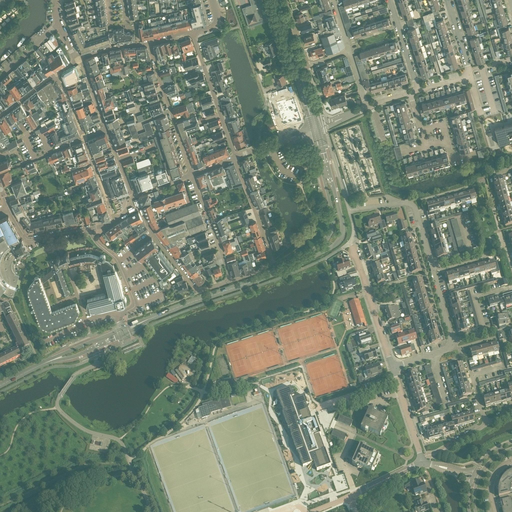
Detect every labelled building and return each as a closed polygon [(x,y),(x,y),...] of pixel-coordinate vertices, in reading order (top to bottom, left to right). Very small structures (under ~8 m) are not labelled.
[(248,27),(268,20),(261,0),(249,0),(251,5),(242,8),(248,27)] [(66,10),(72,8),(76,6),(74,1),(72,2),(69,3),(65,4),(66,10)] [(328,1),(320,3),(322,9),(330,7),(328,1)] [(460,10),(468,8),(471,7),(469,1),(467,1),(458,4),(460,10)] [(435,18),(434,16),(433,13),(439,11),(438,8),(440,8),(438,2),(430,4),(433,12),(428,13),(428,14),(422,15),(424,21),(435,18)] [(191,18),(193,28),(195,27),(207,24),(202,9),(202,8),(201,3),(192,5),(191,5),(194,17),(191,17),(191,18)] [(496,13),(504,10),(502,4),(494,7),(496,13)] [(408,5),(400,7),(402,13),(410,10),(408,5)] [(68,15),(72,13),(76,12),(78,12),(76,6),(72,8),(66,10),(68,14),(68,15)] [(462,16),(470,14),(472,13),(471,7),(468,8),(460,10),(462,16)] [(307,12),(307,9),(301,11),(302,13),(296,15),(298,22),(307,19),(306,16),(304,17),(303,13),(307,12)] [(410,10),(402,13),(404,19),(406,19),(407,21),(413,19),(410,10)] [(504,10),(496,13),(498,19),(505,16),(504,10)] [(68,15),(68,14),(66,15),(68,20),(78,17),(76,12),(72,13),(68,15)] [(185,14),(186,19),(188,29),(193,28),(191,18),(188,19),(187,14),(185,14)] [(464,22),(472,19),(470,14),(462,16),(464,22)] [(180,16),(183,30),(188,29),(186,19),(183,20),(182,15),(180,16)] [(183,30),(180,16),(175,17),(176,21),(178,31),(183,30)] [(322,29),(318,30),(319,33),(323,32),(324,36),(334,32),(332,28),(333,28),(335,27),(334,24),(335,24),(333,16),(325,19),(327,26),(326,27),(327,30),(323,31),(322,29)] [(505,16),(496,19),(498,28),(504,26),(503,24),(507,23),(506,19),(507,19),(506,16),(505,16)] [(70,26),(71,25),(72,25),(79,23),(78,17),(68,20),(70,26)] [(175,17),(172,17),(170,18),(174,32),(178,31),(176,21),(175,17)] [(382,20),(384,27),(390,26),(390,24),(392,23),(390,17),(388,18),(382,20)] [(440,17),(435,18),(437,27),(445,25),(443,19),(441,19),(440,17)] [(466,28),(474,25),(472,19),(464,22),(466,28)] [(72,25),(71,25),(70,26),(71,29),(70,32),(72,36),(74,40),(79,52),(82,53),(111,44),(108,35),(109,35),(108,33),(109,32),(108,32),(107,25),(99,26),(91,27),(88,20),(85,20),(79,23),(72,25)] [(164,35),(161,20),(156,21),(159,36),(164,35)] [(169,33),(166,24),(164,24),(163,20),(161,20),(164,35),(169,33)] [(376,21),(378,29),(384,27),(382,20),(376,21)] [(151,22),(154,37),(159,36),(156,21),(151,22)] [(378,29),(376,21),(370,23),(372,31),(378,29)] [(409,29),(407,30),(409,36),(417,34),(415,28),(417,27),(415,21),(413,22),(414,25),(408,27),(409,29)] [(300,27),(299,27),(300,30),(301,29),(302,32),(312,29),(313,29),(311,22),(308,23),(300,26),(300,27)] [(364,25),(366,33),(372,31),(370,23),(364,25)] [(150,38),(147,28),(145,29),(144,24),(141,24),(142,27),(145,39),(150,38)] [(357,24),(351,26),(351,27),(352,29),(352,30),(353,33),(354,35),(354,37),(360,35),(358,27),(357,24)] [(366,33),(364,25),(358,27),(360,35),(366,33)] [(445,25),(437,27),(435,28),(437,34),(447,31),(445,25)] [(473,35),(478,34),(477,30),(476,31),(474,25),(466,28),(468,34),(472,32),(473,35)] [(500,37),(503,36),(510,34),(509,28),(505,29),(504,26),(498,28),(497,28),(500,37)] [(135,40),(134,33),(131,34),(131,33),(129,33),(126,33),(125,32),(124,32),(124,28),(114,30),(116,43),(135,40)] [(447,31),(437,34),(439,40),(449,37),(447,31)] [(321,37),(324,47),(327,54),(339,50),(334,32),(324,36),(321,37)] [(411,42),(417,40),(419,40),(417,34),(409,36),(411,42)] [(473,38),(470,39),(470,40),(471,42),(470,43),(471,45),(478,43),(479,43),(479,40),(478,40),(477,37),(479,36),(478,34),(473,35),(473,38)] [(504,42),(511,40),(511,39),(510,34),(503,36),(504,42)] [(50,36),(50,37),(50,38),(51,39),(52,40),(56,45),(58,44),(54,37),(53,35),(51,35),(50,36)] [(304,38),(305,40),(306,44),(315,41),(313,35),(304,38)] [(443,45),(451,43),(449,37),(439,40),(441,46),(443,45)] [(206,47),(203,48),(206,58),(207,59),(216,56),(213,47),(219,45),(217,38),(204,42),(206,47)] [(184,60),(186,59),(184,53),(194,49),(190,39),(180,42),(184,52),(181,53),(184,60)] [(417,40),(411,42),(413,48),(421,46),(419,40),(417,40)] [(266,49),(267,48),(270,55),(278,52),(276,47),(275,48),(273,41),(266,43),(266,44),(265,45),(266,49)] [(395,41),(389,43),(392,51),(392,53),(395,52),(394,50),(398,49),(400,48),(398,41),(395,42),(395,41)] [(173,53),(170,45),(169,42),(164,43),(167,52),(166,52),(167,55),(173,53)] [(167,52),(164,43),(158,45),(159,51),(160,54),(162,59),(164,58),(163,53),(166,52),(167,52)] [(173,53),(174,56),(180,54),(178,47),(177,47),(175,43),(170,45),(173,53)] [(383,45),(386,53),(392,51),(389,43),(383,45)] [(445,51),(453,49),(451,43),(443,45),(445,51)] [(473,51),(481,49),(479,43),(471,45),(473,51)] [(159,51),(158,45),(153,46),(156,57),(158,57),(159,61),(161,60),(163,64),(166,64),(164,59),(162,60),(160,55),(160,54),(159,51)] [(377,47),(379,54),(386,53),(383,45),(377,47)] [(60,53),(66,63),(67,62),(68,63),(69,62),(60,46),(56,49),(60,53)] [(415,54),(423,51),(421,46),(413,48),(415,54)] [(45,55),(39,47),(35,50),(42,58),(45,55)] [(136,48),(137,55),(137,56),(139,56),(139,58),(142,58),(142,57),(146,57),(147,60),(151,59),(147,47),(136,48)] [(310,52),(310,54),(312,54),(313,58),(327,54),(324,47),(322,47),(316,49),(316,48),(310,50),(311,51),(310,52)] [(379,54),(377,47),(371,49),(374,56),(379,54)] [(137,55),(136,48),(128,49),(129,56),(128,57),(128,60),(127,60),(127,61),(130,60),(132,59),(131,57),(135,57),(135,55),(137,55)] [(114,51),(118,65),(121,64),(120,59),(123,59),(120,49),(114,51)] [(365,50),(368,58),(374,56),(371,49),(365,50)] [(447,57),(455,55),(453,49),(445,51),(447,57)] [(475,57),(483,54),(481,49),(473,51),(475,57)] [(366,62),(365,59),(368,58),(365,50),(359,52),(360,54),(361,57),(362,59),(363,62),(363,63),(366,62)] [(118,65),(114,51),(109,52),(111,61),(114,61),(115,65),(118,65)] [(417,60),(425,57),(423,51),(415,54),(417,60)] [(66,63),(60,53),(55,56),(53,54),(48,58),(50,62),(54,70),(60,66),(61,67),(63,66),(62,65),(66,63)] [(483,54),(475,57),(477,63),(485,60),(483,54)] [(449,63),(456,61),(455,55),(447,57),(449,63)] [(87,65),(96,62),(94,56),(85,60),(87,65)] [(419,66),(426,63),(425,57),(417,60),(419,66)] [(186,59),(184,60),(182,61),(186,70),(200,65),(197,59),(192,61),(191,58),(186,59)] [(18,66),(24,72),(28,78),(33,86),(41,79),(33,67),(32,68),(30,66),(31,65),(30,65),(26,59),(18,66)] [(47,75),(42,67),(39,63),(39,62),(38,63),(39,64),(34,68),(31,64),(30,65),(31,65),(30,66),(32,68),(33,67),(41,79),(47,75)] [(42,67),(47,75),(48,74),(54,70),(50,62),(42,67)] [(96,62),(87,65),(89,70),(98,67),(96,62)] [(215,82),(224,79),(222,75),(225,74),(221,62),(215,65),(216,70),(211,72),(215,82)] [(426,63),(419,66),(421,72),(428,69),(426,63)] [(124,66),(123,64),(113,66),(114,68),(114,71),(118,70),(118,71),(119,75),(129,73),(127,65),(124,66)] [(322,67),(317,69),(319,75),(327,73),(331,71),(330,69),(330,68),(328,68),(327,65),(325,65),(321,66),(322,67)] [(22,81),(28,90),(33,86),(28,78),(24,72),(18,66),(14,69),(20,77),(23,75),(25,78),(26,79),(23,81),(22,81)] [(161,76),(166,75),(176,72),(174,66),(159,71),(161,76)] [(64,79),(72,76),(73,75),(76,74),(74,67),(64,72),(63,75),(64,79)] [(98,67),(89,70),(90,75),(100,72),(98,67)] [(428,69),(421,72),(422,78),(430,75),(429,73),(432,72),(431,68),(428,69)] [(109,69),(90,76),(92,80),(95,78),(96,79),(103,76),(102,74),(105,73),(105,72),(109,71),(109,69)] [(12,78),(17,75),(13,70),(8,74),(12,78)] [(149,80),(157,78),(154,71),(152,72),(151,70),(144,72),(144,75),(148,74),(149,80)] [(205,80),(203,73),(196,75),(195,72),(187,74),(189,80),(190,79),(192,84),(200,81),(201,83),(204,81),(204,80),(205,80)] [(280,84),(281,86),(285,85),(284,83),(286,82),(284,78),(283,78),(282,74),(282,75),(281,72),(274,75),(275,77),(276,77),(279,85),(280,84)] [(327,73),(319,75),(321,81),(325,79),(326,80),(330,79),(329,75),(328,76),(327,73)] [(366,73),(360,75),(362,80),(363,83),(369,82),(366,73)] [(399,75),(401,83),(407,81),(405,73),(399,75)] [(3,85),(5,84),(12,78),(8,74),(0,80),(0,81),(3,85)] [(66,84),(72,82),(76,80),(80,78),(80,77),(78,78),(77,76),(73,77),(73,75),(72,76),(64,79),(66,84)] [(393,77),(395,85),(401,83),(399,75),(393,77)] [(95,78),(92,80),(95,88),(102,85),(106,84),(103,76),(96,79),(95,78)] [(387,79),(389,86),(395,85),(393,77),(387,79)] [(15,84),(22,94),(28,90),(22,81),(23,81),(21,78),(14,82),(15,83),(15,84)] [(377,79),(378,81),(375,82),(377,90),(383,88),(381,80),(380,78),(377,79)] [(224,79),(215,82),(218,91),(223,89),(225,95),(232,93),(230,87),(227,88),(224,79)] [(381,80),(383,88),(389,86),(387,79),(381,80)] [(6,90),(0,81),(0,92),(9,104),(16,99),(8,88),(6,90)] [(58,95),(50,81),(47,83),(52,92),(54,97),(56,96),(57,97),(56,97),(57,98),(57,99),(60,97),(58,95)] [(50,81),(58,95),(63,91),(62,88),(60,86),(59,85),(56,83),(53,81),(51,81),(50,81)] [(153,81),(141,84),(143,90),(155,86),(153,81)] [(80,83),(68,88),(70,93),(81,89),(82,90),(83,89),(84,91),(89,89),(86,82),(81,84),(80,83)] [(331,82),(322,85),(324,91),(333,88),(335,87),(337,86),(336,85),(332,86),(331,82)] [(377,90),(375,82),(369,83),(369,82),(363,83),(364,86),(366,85),(367,91),(371,90),(372,91),(377,90)] [(42,98),(45,104),(48,102),(50,104),(52,103),(50,100),(50,99),(54,97),(52,92),(47,83),(37,91),(42,98)] [(22,94),(15,84),(12,85),(11,84),(9,86),(10,87),(9,87),(9,86),(7,87),(8,88),(16,99),(22,94)] [(168,87),(165,88),(168,95),(169,94),(170,97),(179,94),(176,86),(175,87),(174,84),(171,86),(171,85),(168,86),(168,87)] [(155,87),(143,90),(145,96),(157,92),(155,87)] [(333,88),(324,91),(325,95),(334,93),(334,90),(336,90),(335,87),(333,88)] [(81,89),(70,93),(72,99),(83,95),(90,92),(89,89),(84,91),(83,89),(82,90),(81,89)] [(104,90),(96,93),(99,99),(105,97),(106,96),(104,91),(104,90)] [(466,99),(465,96),(464,93),(470,91),(469,90),(463,91),(464,92),(458,93),(461,102),(466,101),(466,99)] [(42,98),(37,91),(30,96),(35,104),(36,104),(39,108),(36,110),(37,110),(36,111),(31,115),(34,120),(39,116),(40,114),(39,113),(42,111),(42,109),(40,106),(38,103),(39,101),(42,105),(42,106),(45,104),(42,98)] [(63,91),(58,95),(60,97),(57,99),(59,103),(66,100),(63,91)] [(186,98),(193,96),(191,91),(184,93),(184,92),(180,94),(182,100),(186,98)] [(9,104),(0,92),(0,101),(4,107),(9,104)] [(90,92),(83,95),(72,99),(74,103),(82,100),(85,99),(92,97),(90,92)] [(145,100),(149,99),(150,102),(159,99),(157,93),(145,97),(145,100)] [(333,107),(347,103),(344,94),(330,99),(333,107)] [(105,98),(105,97),(99,99),(101,105),(107,103),(107,104),(116,101),(114,95),(105,98)] [(209,103),(213,102),(211,95),(201,99),(202,101),(201,101),(201,102),(203,109),(209,107),(209,104),(209,103)] [(36,104),(35,104),(30,96),(23,102),(27,109),(33,106),(36,110),(39,108),(36,104)] [(233,113),(231,108),(233,107),(230,98),(222,101),(223,104),(222,104),(223,109),(224,109),(226,114),(228,113),(228,115),(233,113)] [(285,99),(276,102),(283,124),(292,121),(293,123),(302,120),(295,98),(286,101),(285,99)] [(75,108),(87,104),(85,99),(82,100),(74,103),(75,108)] [(62,110),(69,107),(66,100),(59,103),(62,110)] [(93,101),(87,104),(75,108),(78,116),(79,116),(86,113),(90,112),(92,111),(91,110),(96,109),(93,101)] [(107,104),(107,103),(101,105),(102,111),(103,110),(110,108),(113,107),(117,106),(116,101),(107,104)] [(149,111),(162,106),(160,102),(147,106),(149,111)] [(397,111),(406,109),(404,103),(400,104),(400,102),(391,105),(392,105),(394,109),(393,110),(393,112),(397,111)] [(430,111),(427,102),(422,104),(423,107),(420,108),(419,108),(422,117),(422,116),(425,115),(424,112),(430,111)] [(27,114),(21,104),(12,110),(10,111),(10,112),(17,124),(25,119),(31,128),(37,124),(34,120),(31,115),(30,113),(27,114)] [(184,117),(189,115),(186,104),(172,109),(175,116),(183,113),(184,117)] [(151,116),(164,111),(162,106),(149,111),(151,116)] [(62,110),(60,111),(63,119),(65,118),(65,119),(66,121),(67,120),(67,121),(73,119),(69,107),(62,110)] [(110,108),(103,110),(105,116),(114,113),(112,108),(110,108)] [(207,117),(216,114),(214,108),(211,109),(210,108),(205,110),(207,117)] [(17,124),(10,112),(5,115),(14,131),(20,128),(17,124)] [(86,113),(79,116),(81,122),(81,123),(83,129),(91,126),(101,121),(98,113),(92,115),(93,118),(91,119),(88,113),(86,113)] [(114,113),(105,116),(107,122),(116,118),(114,113)] [(462,113),(459,114),(450,117),(452,122),(461,120),(460,117),(463,117),(462,113)] [(0,118),(0,125),(5,132),(7,131),(8,132),(10,130),(9,129),(10,129),(11,129),(12,129),(4,116),(0,118)] [(158,124),(167,121),(165,116),(156,119),(158,124)] [(179,127),(197,120),(196,116),(177,123),(179,127)] [(136,123),(134,117),(126,119),(128,125),(136,123)] [(65,119),(65,118),(63,119),(59,121),(61,124),(63,123),(65,128),(75,124),(73,119),(67,121),(67,120),(66,121),(65,119)] [(115,128),(119,127),(120,126),(117,118),(116,118),(107,122),(109,127),(115,126),(115,128)] [(208,122),(204,123),(206,129),(208,128),(210,133),(213,133),(211,129),(220,126),(218,119),(208,123),(208,122)] [(231,132),(239,129),(236,119),(228,122),(231,132)] [(47,125),(49,129),(57,124),(54,120),(47,125)] [(197,120),(179,127),(183,137),(188,135),(190,134),(189,133),(187,133),(186,131),(190,130),(190,131),(200,128),(197,120)] [(167,121),(158,124),(160,129),(169,126),(167,121)] [(499,145),(511,140),(511,123),(494,128),(499,145)] [(75,124),(65,128),(67,133),(77,129),(75,124)] [(6,144),(10,142),(5,132),(0,125),(0,144),(5,142),(6,144)] [(42,132),(48,129),(46,125),(39,128),(35,131),(36,134),(38,133),(41,131),(42,133),(43,132),(42,132)] [(171,133),(170,128),(160,131),(162,136),(160,136),(171,167),(169,167),(173,177),(183,174),(180,164),(179,164),(178,161),(179,161),(170,134),(171,133)] [(59,136),(58,134),(56,130),(50,133),(54,140),(53,141),(55,145),(60,143),(64,141),(79,135),(77,129),(67,133),(59,136)] [(154,133),(152,129),(146,131),(142,132),(143,137),(154,133)] [(113,139),(123,135),(121,130),(120,131),(111,134),(113,139)] [(236,147),(246,144),(241,130),(234,132),(236,135),(233,136),(236,147)] [(222,131),(219,132),(207,136),(208,139),(213,137),(215,140),(224,137),(222,131)] [(105,148),(106,148),(110,146),(105,133),(101,135),(105,148)] [(188,135),(183,137),(186,146),(193,143),(193,144),(194,143),(197,142),(195,136),(191,138),(190,134),(188,135)] [(101,150),(105,148),(101,135),(88,140),(93,153),(101,150)] [(123,135),(113,139),(116,144),(125,141),(123,135)] [(0,144),(0,150),(1,152),(8,148),(10,151),(19,146),(16,139),(10,142),(6,144),(5,142),(0,144)] [(125,148),(132,145),(128,146),(127,143),(131,141),(130,139),(125,141),(116,144),(118,150),(125,148)] [(70,155),(74,153),(76,152),(85,149),(83,142),(73,146),(67,148),(70,155)] [(188,151),(196,148),(203,146),(202,143),(199,144),(195,146),(194,143),(193,144),(193,143),(186,146),(188,151)] [(125,148),(118,150),(120,155),(129,152),(128,148),(132,147),(132,145),(125,148)] [(468,145),(459,148),(461,153),(470,151),(469,148),(472,147),(471,145),(468,145)] [(220,148),(223,157),(230,155),(228,151),(230,151),(229,148),(227,149),(226,146),(220,148)] [(70,155),(67,148),(62,150),(61,150),(64,157),(65,161),(67,160),(65,157),(67,156),(69,160),(70,159),(69,155),(70,155)] [(101,150),(93,153),(95,158),(105,154),(104,154),(107,153),(105,148),(101,150)] [(223,157),(220,148),(214,151),(218,160),(222,158),(223,157)] [(90,161),(85,149),(76,152),(74,153),(70,155),(69,155),(70,159),(72,158),(75,166),(79,166),(90,161)] [(218,160),(214,151),(209,153),(212,162),(214,161),(218,160)] [(107,159),(109,158),(108,156),(107,153),(104,154),(105,154),(95,158),(97,163),(107,159)] [(212,162),(209,153),(202,155),(204,158),(202,159),(203,161),(205,161),(206,164),(212,162)] [(55,161),(52,154),(47,156),(50,163),(54,171),(57,170),(54,165),(52,162),(54,161),(55,164),(56,164),(57,164),(56,160),(55,161)] [(125,167),(135,163),(133,157),(123,161),(125,167)] [(0,170),(11,166),(11,165),(11,163),(12,163),(11,163),(11,162),(10,160),(11,160),(11,159),(10,160),(8,159),(7,158),(7,159),(4,160),(4,161),(0,162),(0,170)] [(107,159),(97,163),(99,169),(105,167),(112,164),(109,158),(107,159)] [(243,170),(249,168),(248,165),(248,164),(246,159),(240,161),(243,170)] [(200,161),(192,164),(194,169),(203,166),(201,160),(200,161)] [(26,164),(29,172),(30,173),(32,172),(37,170),(33,161),(26,164)] [(105,167),(99,169),(103,178),(103,180),(109,177),(110,177),(111,176),(115,175),(118,173),(116,168),(111,170),(110,169),(118,166),(116,162),(112,164),(105,167)] [(138,176),(143,189),(158,183),(155,173),(154,171),(151,164),(138,169),(140,176),(138,176)] [(228,176),(237,172),(234,164),(225,168),(228,175),(228,176)] [(88,177),(94,174),(91,165),(72,172),(77,184),(86,180),(89,179),(88,177)] [(215,169),(221,182),(224,181),(222,177),(221,177),(220,174),(222,173),(224,176),(228,175),(225,168),(223,168),(222,166),(215,169)] [(155,173),(158,183),(163,181),(163,182),(165,181),(169,179),(166,169),(162,170),(162,169),(159,170),(159,171),(155,173)] [(208,172),(210,178),(211,178),(214,185),(221,182),(215,169),(208,172)] [(0,176),(3,185),(4,185),(13,181),(10,175),(11,174),(10,170),(0,173),(0,176)] [(254,171),(250,173),(248,173),(250,177),(246,178),(248,184),(255,181),(253,176),(256,175),(254,171)] [(210,178),(208,172),(202,174),(206,184),(207,184),(209,189),(213,187),(211,182),(210,178)] [(237,172),(228,176),(229,179),(228,180),(230,184),(240,180),(239,177),(237,172)] [(87,183),(96,180),(94,174),(88,177),(89,179),(86,180),(87,182),(87,183)] [(206,184),(202,174),(196,177),(200,187),(201,191),(205,189),(203,185),(206,184)] [(110,177),(109,177),(114,189),(115,195),(122,193),(121,192),(116,178),(115,175),(111,176),(110,177)] [(24,186),(28,185),(25,176),(21,178),(22,180),(12,184),(16,195),(26,191),(24,186)] [(117,177),(116,178),(121,192),(122,193),(128,191),(124,182),(122,176),(117,177)] [(143,189),(138,176),(130,179),(134,192),(143,189)] [(501,176),(492,179),(493,185),(506,181),(504,176),(502,176),(501,176)] [(109,177),(103,180),(109,196),(115,195),(114,189),(109,177)] [(87,183),(87,182),(84,183),(87,189),(98,186),(96,180),(87,183)] [(257,185),(255,181),(248,184),(250,188),(254,187),(255,190),(261,187),(259,184),(257,185)] [(505,181),(493,185),(495,190),(504,187),(507,186),(505,181)] [(180,192),(183,191),(182,190),(186,188),(183,182),(177,184),(180,192)] [(98,186),(87,189),(86,190),(88,197),(86,198),(86,199),(87,201),(102,196),(98,186)] [(252,198),(260,195),(258,190),(250,193),(252,198)] [(468,192),(471,201),(476,200),(473,190),(468,192)] [(183,191),(180,192),(151,202),(151,203),(143,205),(148,219),(155,217),(159,215),(158,212),(165,210),(165,211),(169,210),(169,209),(170,209),(170,208),(175,206),(176,207),(180,207),(179,206),(181,205),(180,204),(186,202),(183,191)] [(506,192),(496,195),(498,200),(508,198),(506,192)] [(151,203),(151,202),(150,200),(152,200),(151,197),(149,198),(148,194),(139,197),(142,206),(143,205),(151,203)] [(260,195),(252,198),(254,203),(262,200),(260,195)] [(102,196),(87,201),(89,207),(90,211),(91,214),(95,213),(93,205),(96,204),(104,201),(102,196)] [(211,202),(209,198),(205,200),(207,207),(214,205),(213,201),(211,202)] [(262,200),(254,203),(256,208),(266,204),(264,199),(262,200)] [(29,201),(26,202),(25,203),(25,202),(21,204),(17,204),(17,203),(12,206),(16,213),(24,209),(23,206),(32,203),(33,203),(32,200),(29,201)] [(99,211),(106,209),(104,201),(96,204),(99,211)] [(177,238),(189,232),(190,235),(206,228),(197,202),(162,216),(165,223),(168,222),(169,224),(165,226),(163,223),(159,226),(155,220),(156,219),(155,217),(148,219),(155,231),(165,243),(171,240),(172,240),(177,238)] [(428,202),(426,203),(429,212),(427,213),(428,216),(435,214),(434,212),(432,202),(428,203),(428,202)] [(212,221),(217,219),(213,207),(208,210),(212,221)] [(265,225),(271,223),(271,224),(274,223),(272,219),(271,220),(268,212),(269,211),(267,207),(261,209),(263,214),(261,215),(265,225)] [(63,214),(65,220),(66,223),(75,221),(73,211),(70,212),(69,208),(64,210),(65,213),(63,214)] [(24,215),(26,215),(27,214),(26,212),(27,212),(30,211),(28,209),(25,210),(24,209),(16,213),(19,219),(24,215)] [(77,223),(83,221),(80,211),(74,213),(77,223)] [(136,230),(138,228),(145,224),(138,212),(128,217),(133,225),(136,229),(136,230)] [(398,221),(398,220),(396,213),(385,216),(387,222),(386,223),(387,226),(391,225),(392,223),(398,221)] [(511,213),(502,216),(503,221),(511,218),(511,213)] [(24,215),(19,219),(28,231),(32,230),(30,220),(26,215),(24,215)] [(42,216),(43,219),(45,227),(50,226),(48,217),(46,218),(45,215),(42,216)] [(21,238),(7,216),(0,219),(0,291),(1,292),(2,291),(5,293),(9,295),(13,296),(15,288),(19,275),(17,274),(16,274),(15,273),(14,272),(16,270),(15,269),(15,268),(14,267),(14,266),(14,265),(14,264),(15,262),(12,261),(13,260),(13,259),(14,258),(16,257),(18,255),(12,245),(22,239),(21,238)] [(383,229),(386,228),(384,221),(381,222),(379,216),(375,217),(375,216),(367,219),(369,227),(381,223),(383,229)] [(123,220),(128,228),(131,226),(133,231),(136,229),(133,225),(128,217),(123,220)] [(222,217),(219,218),(217,219),(212,221),(215,228),(228,223),(227,221),(224,222),(222,217)] [(511,218),(503,221),(505,226),(511,224),(511,218)] [(128,228),(123,220),(119,223),(122,228),(121,229),(122,230),(123,233),(126,235),(128,234),(125,229),(128,228)] [(252,230),(258,228),(256,222),(248,224),(249,228),(251,227),(252,230)] [(122,228),(119,223),(112,228),(116,235),(119,233),(123,238),(126,236),(126,235),(123,233),(122,230),(121,229),(122,228)] [(227,232),(226,227),(229,226),(228,223),(215,228),(217,235),(225,233),(227,232)] [(441,223),(429,227),(430,233),(440,230),(439,227),(442,226),(441,223)] [(139,236),(148,230),(145,225),(136,230),(137,231),(137,232),(139,236)] [(279,241),(279,240),(277,233),(276,233),(276,231),(278,230),(276,226),(270,228),(272,232),(273,234),(269,236),(273,248),(275,247),(275,248),(279,247),(278,246),(280,245),(279,241)] [(116,235),(112,228),(106,231),(111,238),(116,235)] [(258,228),(252,230),(253,233),(251,234),(252,237),(261,234),(258,228)] [(205,232),(205,231),(194,235),(197,241),(207,237),(206,235),(208,235),(206,232),(205,232)] [(366,235),(366,236),(366,237),(367,238),(368,241),(371,239),(372,242),(381,240),(380,235),(379,235),(378,232),(375,233),(374,232),(366,234),(366,235)] [(225,233),(217,235),(220,241),(227,238),(225,233)] [(411,234),(402,237),(403,242),(413,239),(412,236),(413,236),(412,234),(411,234)] [(257,244),(263,242),(261,235),(252,238),(253,241),(256,240),(257,244)] [(224,249),(239,243),(236,236),(234,237),(235,240),(230,242),(230,240),(222,243),(224,249)] [(147,259),(155,269),(161,277),(162,276),(163,278),(175,269),(173,267),(174,267),(160,249),(158,250),(157,248),(158,247),(152,238),(135,252),(141,260),(146,257),(147,259)] [(165,243),(168,247),(179,243),(182,241),(181,239),(178,240),(177,238),(172,240),(171,240),(165,243)] [(12,245),(18,255),(28,250),(22,239),(12,245)] [(201,248),(210,245),(209,243),(211,243),(209,240),(208,240),(208,239),(199,242),(197,243),(200,248),(201,248)] [(413,239),(403,242),(405,247),(414,244),(414,241),(414,239),(413,239)] [(265,248),(263,242),(257,244),(254,245),(255,248),(256,251),(265,248)] [(179,243),(168,247),(172,252),(180,249),(183,247),(182,245),(181,245),(179,243)] [(239,243),(224,249),(226,253),(234,250),(233,249),(236,248),(237,251),(241,249),(239,243)] [(366,253),(378,249),(377,244),(372,245),(373,248),(371,249),(370,245),(364,247),(366,253)] [(414,244),(405,247),(406,252),(416,249),(415,246),(416,246),(415,244),(414,244)] [(180,249),(172,252),(176,257),(182,254),(183,254),(185,253),(186,252),(187,252),(185,249),(181,251),(180,249)] [(378,249),(366,253),(368,259),(372,257),(373,260),(376,259),(375,256),(380,254),(378,249)] [(416,249),(406,252),(407,257),(417,255),(417,252),(417,251),(417,249),(416,249)] [(187,253),(185,253),(183,254),(182,254),(176,257),(181,264),(192,259),(192,260),(192,259),(194,258),(191,251),(187,253)] [(262,257),(266,256),(264,251),(257,253),(257,255),(255,256),(257,260),(263,258),(262,257)] [(446,251),(436,253),(438,259),(443,257),(443,260),(450,258),(448,253),(446,253),(446,251)] [(56,257),(56,258),(50,260),(63,295),(70,293),(60,266),(62,265),(61,262),(65,261),(68,259),(70,265),(73,264),(78,263),(90,261),(95,261),(101,262),(102,268),(114,265),(113,264),(113,265),(109,261),(104,260),(104,259),(105,259),(105,258),(106,257),(105,257),(105,256),(105,255),(104,255),(103,255),(103,254),(102,254),(102,255),(101,255),(100,255),(100,256),(100,257),(100,258),(91,254),(88,254),(72,258),(70,258),(69,256),(69,255),(69,254),(69,253),(68,253),(68,252),(67,252),(66,252),(65,252),(65,253),(64,254),(64,255),(63,256),(61,257),(61,256),(60,256),(59,256),(58,256),(57,256),(57,257),(56,257)] [(208,261),(216,258),(214,252),(203,256),(204,258),(207,257),(208,261)] [(417,255),(407,257),(409,263),(419,260),(418,257),(419,257),(418,254),(417,255)] [(192,259),(181,264),(186,270),(189,268),(195,263),(192,260),(192,259)] [(419,260),(409,263),(410,268),(421,265),(420,259),(419,260)] [(236,260),(228,263),(232,276),(242,273),(239,265),(238,260),(236,260)] [(493,261),(493,260),(487,261),(490,271),(495,270),(496,273),(499,272),(496,260),(493,261)] [(217,267),(215,261),(209,264),(211,269),(213,268),(216,275),(222,273),(220,266),(217,267)] [(339,264),(336,265),(339,272),(337,273),(338,277),(346,275),(345,271),(350,269),(348,261),(345,262),(345,261),(339,263),(339,264)] [(190,275),(197,270),(199,268),(199,269),(203,267),(202,263),(197,265),(195,263),(189,268),(186,270),(190,275)] [(246,263),(239,265),(242,273),(249,271),(246,263)] [(207,275),(213,273),(209,264),(203,267),(207,275)] [(379,271),(381,270),(379,264),(372,266),(374,272),(379,271)] [(480,274),(477,264),(472,266),(475,276),(480,274)] [(124,296),(123,295),(119,280),(114,265),(102,268),(108,294),(105,294),(87,299),(87,305),(87,306),(88,311),(89,312),(102,310),(117,306),(118,306),(119,307),(120,307),(121,307),(122,307),(123,306),(124,305),(125,305),(125,304),(126,303),(126,302),(126,301),(126,300),(126,299),(126,298),(125,298),(125,297),(124,296)] [(421,265),(410,268),(412,273),(422,270),(421,267),(422,267),(421,265)] [(35,279),(35,280),(30,285),(28,291),(40,326),(49,330),(75,320),(79,311),(76,303),(53,311),(52,311),(40,278),(41,277),(43,283),(54,274),(52,268),(40,278),(39,277),(38,277),(38,276),(37,276),(36,276),(36,277),(35,277),(35,278),(35,279)] [(384,269),(381,270),(379,271),(374,272),(376,278),(383,276),(382,272),(385,271),(384,269)] [(451,272),(455,284),(456,284),(457,282),(456,281),(459,280),(457,270),(451,272)] [(383,276),(376,278),(378,284),(380,283),(381,285),(386,283),(385,281),(388,280),(387,277),(395,274),(395,272),(393,272),(383,276)] [(455,284),(451,272),(446,273),(448,283),(452,282),(453,285),(455,284)] [(196,275),(192,278),(198,285),(205,280),(200,274),(197,275),(196,275)] [(174,289),(178,287),(180,291),(188,288),(186,282),(184,283),(183,280),(184,280),(182,276),(176,278),(177,282),(172,283),(174,289)] [(345,289),(348,288),(348,289),(353,288),(352,287),(356,286),(353,278),(346,280),(345,277),(340,279),(341,282),(342,282),(345,289)] [(414,287),(423,284),(422,279),(412,281),(414,287)] [(416,297),(426,294),(425,289),(415,292),(416,297)] [(382,301),(400,296),(398,291),(381,296),(382,301)] [(450,302),(459,299),(458,294),(448,297),(450,302)] [(505,306),(506,308),(511,306),(511,295),(503,298),(505,306)] [(488,303),(486,303),(488,308),(490,308),(495,306),(492,297),(487,298),(488,303)] [(356,326),(366,323),(358,299),(349,302),(356,326)] [(451,308),(463,304),(462,302),(460,302),(459,299),(450,302),(451,308)] [(428,300),(418,302),(419,308),(429,305),(428,300)] [(1,307),(3,313),(6,319),(5,319),(7,323),(16,319),(14,315),(11,316),(11,314),(12,314),(7,303),(6,303),(6,302),(2,304),(2,305),(1,306),(2,307),(1,307)] [(452,313),(462,310),(461,307),(463,306),(463,304),(451,308),(452,313)] [(429,305),(419,308),(421,313),(423,313),(431,310),(429,305)] [(386,315),(398,311),(397,306),(384,310),(386,315)] [(424,318),(434,315),(432,310),(431,310),(423,313),(424,318)] [(398,311),(386,315),(388,321),(400,317),(398,311)] [(9,327),(18,323),(16,319),(7,323),(9,327)] [(507,319),(499,321),(497,322),(500,329),(506,328),(506,325),(509,324),(507,319)] [(457,328),(467,326),(465,320),(455,323),(457,328)] [(11,331),(20,327),(18,323),(9,327),(11,331)] [(400,324),(398,325),(390,327),(392,334),(398,332),(398,333),(402,331),(400,324)] [(467,326),(457,328),(458,333),(459,333),(460,335),(469,332),(469,330),(468,330),(467,328),(470,327),(469,325),(467,326)] [(13,335),(22,330),(20,327),(11,331),(13,335)] [(15,339),(24,334),(22,330),(13,335),(15,339)] [(415,330),(396,336),(398,345),(417,339),(415,330)] [(361,345),(372,342),(369,333),(364,335),(363,331),(355,333),(357,337),(359,337),(361,345)] [(17,342),(26,338),(24,334),(15,339),(17,342)] [(428,339),(429,345),(441,341),(440,336),(430,339),(428,339)] [(17,347),(27,342),(26,338),(17,342),(18,344),(16,345),(17,347)] [(27,342),(17,347),(19,351),(21,350),(29,346),(27,342)] [(139,342),(122,349),(125,355),(141,348),(139,342)] [(490,343),(493,353),(499,352),(496,342),(490,343)] [(485,345),(488,355),(493,353),(490,343),(485,345)] [(411,352),(415,351),(413,344),(400,349),(402,356),(411,353),(411,352)] [(475,348),(477,358),(483,356),(480,346),(475,348)] [(11,351),(15,359),(21,356),(19,351),(17,347),(11,351)] [(373,359),(377,358),(374,350),(368,352),(367,347),(358,350),(360,357),(364,356),(366,361),(369,360),(370,361),(373,360),(373,359)] [(15,359),(11,351),(5,354),(9,362),(15,359)] [(9,362),(5,354),(0,356),(0,359),(3,365),(9,362)] [(454,371),(464,368),(463,363),(453,366),(454,371)] [(366,371),(363,372),(365,378),(368,377),(374,375),(375,376),(382,374),(379,364),(365,368),(366,371)] [(182,381),(187,377),(180,367),(175,370),(182,381)] [(409,375),(405,376),(407,382),(417,378),(415,373),(416,373),(415,370),(408,372),(409,375)] [(169,373),(166,377),(175,383),(177,380),(169,373)] [(417,378),(407,382),(409,387),(418,384),(419,384),(421,383),(419,377),(417,378)] [(411,392),(420,389),(418,384),(409,387),(411,392)] [(412,397),(422,394),(420,389),(411,392),(412,397)] [(470,389),(460,392),(462,396),(459,397),(460,400),(467,398),(466,396),(472,394),(470,389)] [(290,390),(277,394),(284,414),(283,414),(297,453),(303,468),(311,465),(314,464),(317,472),(330,467),(325,452),(323,453),(318,436),(319,436),(314,421),(311,422),(305,406),(306,406),(303,398),(294,401),(290,390)] [(414,402),(424,399),(422,394),(412,397),(414,402)] [(491,406),(488,396),(483,397),(486,407),(491,406)] [(231,407),(228,397),(202,405),(203,407),(198,409),(202,419),(210,417),(209,414),(231,407)] [(416,407),(425,404),(424,399),(414,402),(416,407)] [(425,404),(416,407),(417,412),(421,411),(421,414),(428,412),(427,409),(425,404)] [(380,436),(388,419),(379,415),(379,414),(378,414),(378,415),(376,415),(377,411),(369,410),(361,428),(364,431),(366,430),(380,436)] [(466,413),(469,423),(475,422),(472,412),(466,413)] [(459,426),(456,416),(451,417),(452,422),(454,428),(459,426)] [(441,423),(442,425),(444,435),(450,434),(447,424),(444,425),(443,422),(441,423)] [(433,426),(431,426),(431,428),(434,438),(439,437),(437,427),(434,427),(433,426)] [(434,438),(431,428),(426,429),(426,427),(422,428),(424,434),(427,434),(429,440),(434,438)] [(371,471),(379,454),(365,448),(365,445),(360,444),(352,463),(358,468),(360,465),(361,467),(362,467),(371,471)] [(511,511),(511,502),(511,498),(511,497),(511,493),(510,494),(511,486),(511,484),(511,470),(510,471),(509,472),(508,472),(508,471),(507,471),(507,472),(506,472),(506,473),(506,474),(507,475),(509,473),(511,475),(507,478),(505,475),(504,476),(503,477),(502,478),(501,479),(501,480),(500,481),(500,482),(500,483),(499,483),(499,484),(499,485),(498,486),(502,487),(502,491),(499,490),(500,488),(498,487),(497,487),(497,488),(496,489),(497,489),(497,490),(498,490),(498,491),(498,492),(498,493),(498,494),(498,495),(498,496),(498,497),(499,497),(500,501),(501,505),(500,505),(500,506),(499,506),(499,507),(500,507),(500,508),(501,508),(503,508),(502,505),(504,505),(505,509),(502,509),(502,511),(511,511)] [(419,495),(426,493),(423,483),(420,485),(419,481),(412,483),(413,487),(412,487),(415,495),(416,496),(419,495)] [(418,511),(422,511),(429,510),(426,503),(423,504),(421,499),(415,501),(417,506),(416,507),(418,511)]
